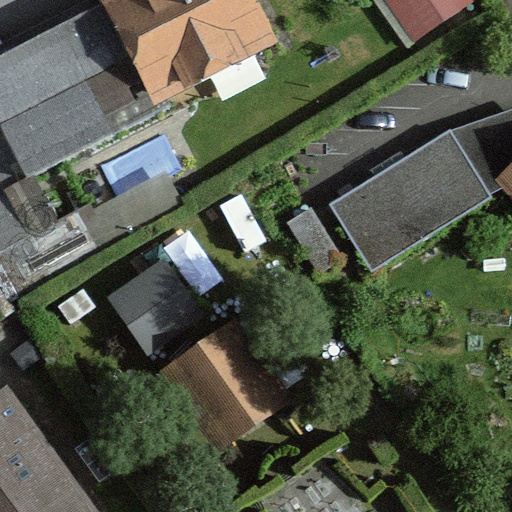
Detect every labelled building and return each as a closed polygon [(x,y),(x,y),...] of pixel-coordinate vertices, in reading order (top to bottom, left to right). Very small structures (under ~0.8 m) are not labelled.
[(238,0),(115,0),(0,58),(0,126),(27,180),(170,107),(162,90),(259,41),(238,0)] [(471,3),(468,0),(386,0),(415,41),(471,3)] [(329,206),(371,274),(492,199),(450,131),(404,160),(408,166),(380,184),(376,177),(329,206)] [(340,261),(309,210),(290,222),(321,272),(340,261)] [(161,279),(119,305),(144,339),(185,314),(161,279)] [(70,326),(95,308),(83,290),(58,308),(70,326)] [(229,352),(191,379),(222,423),(260,395),(229,352)] [(92,511),(6,392),(0,395),(0,511),(92,511)]
